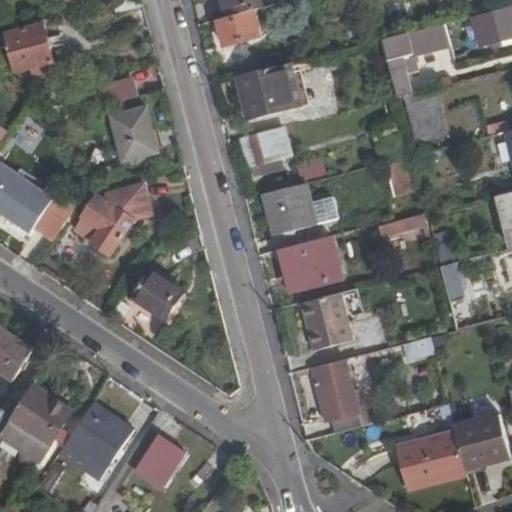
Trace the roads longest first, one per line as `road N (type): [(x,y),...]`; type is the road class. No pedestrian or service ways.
road 1 (residential): [(167,0),(284,458)]
road 2 (residential): [(284,458),(0,271)]
